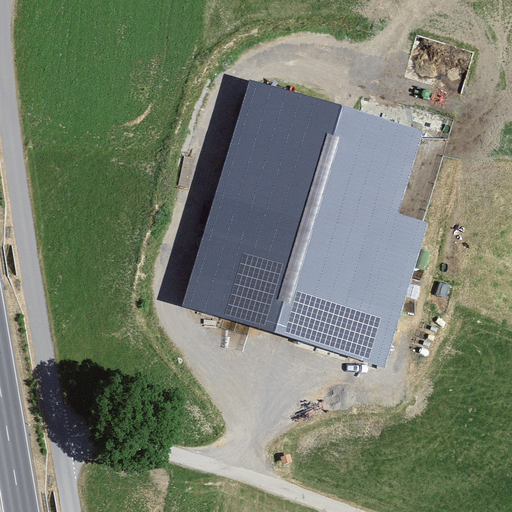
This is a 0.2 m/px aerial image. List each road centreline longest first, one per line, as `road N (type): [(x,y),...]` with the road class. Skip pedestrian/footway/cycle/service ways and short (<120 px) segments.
road 1 (track): [(0,24),(28,262),(71,511)]
road 2 (track): [(58,438),(133,441),(350,511)]
road 3 (secondary): [(21,511),(0,380)]
